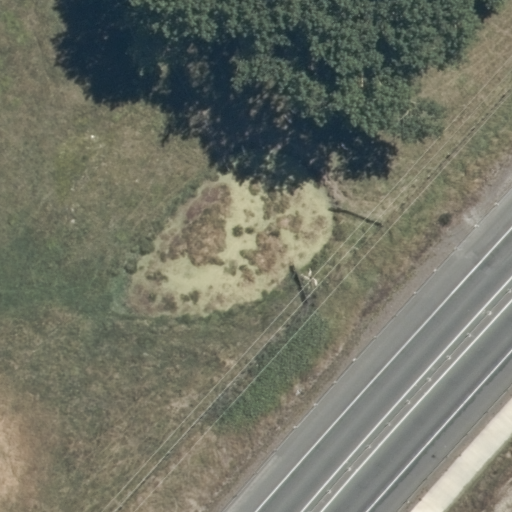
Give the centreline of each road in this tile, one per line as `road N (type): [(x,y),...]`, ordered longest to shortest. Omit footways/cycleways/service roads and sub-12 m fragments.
road 1 (trunk): [(277,511),(511,249)]
road 2 (trunk): [(511,342),(363,511)]
